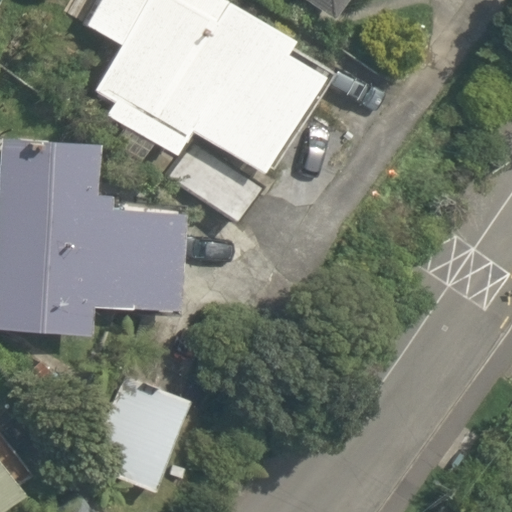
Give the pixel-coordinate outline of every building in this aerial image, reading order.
[(164,149),(178,123),(243,162),(305,61),(268,38),(274,30),(221,0),(88,0),(77,21),(111,40),(86,83),(114,99),(105,114),(164,149)] [(328,0),(300,0),(319,14),(328,0)] [(85,137),(0,132),(0,323),(75,328),(77,298),(161,302),(167,206),(97,203),(98,188),(83,188),(85,137)] [(180,396),(119,372),(83,464),(144,487),(180,396)] [(0,472),(0,490),(9,484),(0,472)] [(89,511),(74,489),(40,511),(89,511)]
